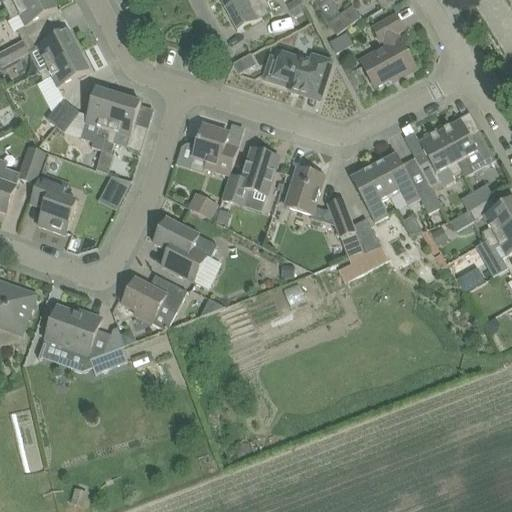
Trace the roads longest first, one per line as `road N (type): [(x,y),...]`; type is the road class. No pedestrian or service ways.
road 1 (residential): [(184,90),(128,251),(107,274),(88,281),(0,242)]
road 2 (residential): [(468,72),(351,136),(327,136),(209,97)]
road 3 (residential): [(184,90),(131,65),(99,0)]
